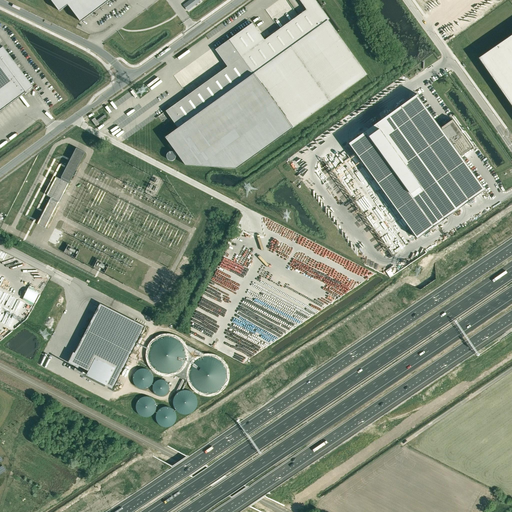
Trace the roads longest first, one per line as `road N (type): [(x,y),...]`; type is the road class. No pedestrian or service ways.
road 1 (motorway): [(511,250),(128,511)]
road 2 (unknown): [(450,60),(329,145),(317,173),(383,260),(511,194)]
road 3 (motorway): [(511,272),(157,511)]
road 4 (motorway): [(188,511),(511,292)]
road 5 (motorway): [(218,511),(511,313)]
road 6 (unclassified): [(406,0),(510,145)]
road 7 (unclassified): [(0,173),(129,78)]
road 8 (unclassified): [(129,78),(97,48),(0,2)]
road 9 (unclassified): [(129,78),(239,0)]
